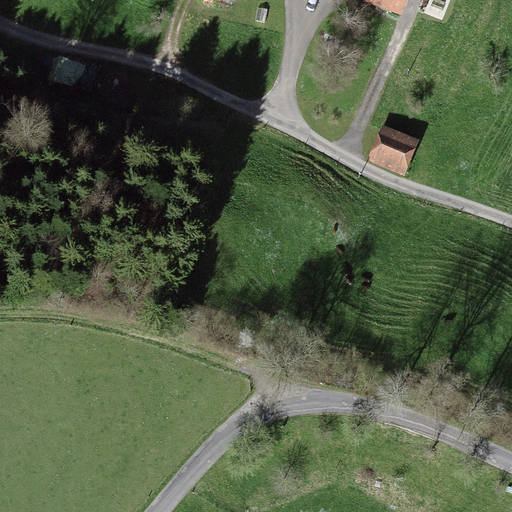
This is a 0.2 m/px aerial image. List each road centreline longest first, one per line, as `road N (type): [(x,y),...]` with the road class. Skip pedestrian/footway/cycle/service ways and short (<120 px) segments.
road 1 (unclassified): [(158,511),(237,424),(298,400),(386,411),(511,463)]
road 2 (track): [(0,314),(71,316),(207,355),(257,377),(278,404)]
